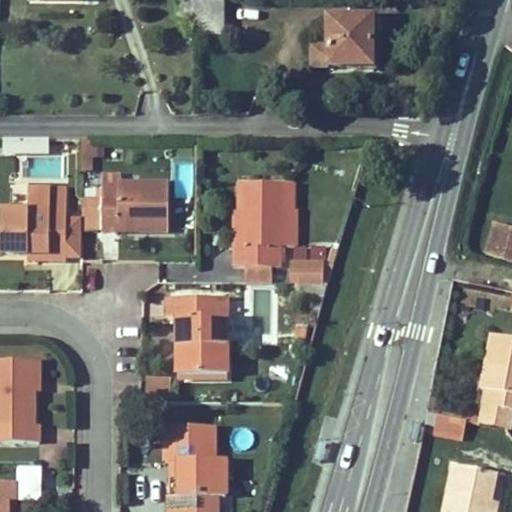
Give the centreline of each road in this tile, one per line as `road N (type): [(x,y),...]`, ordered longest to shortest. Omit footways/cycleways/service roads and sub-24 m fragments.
road 1 (residential): [(0,131),(456,133)]
road 2 (primary): [(456,133),(348,511)]
road 3 (residential): [(119,511),(123,403),(55,332),(0,332)]
road 4 (primary): [(494,0),(456,133)]
